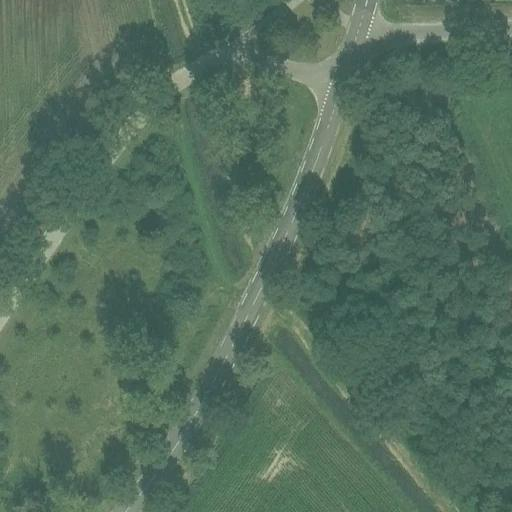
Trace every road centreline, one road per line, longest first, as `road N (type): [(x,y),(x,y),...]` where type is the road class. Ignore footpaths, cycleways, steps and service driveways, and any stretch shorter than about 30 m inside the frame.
road 1 (tertiary): [(125,511),(186,428),(262,286),(341,83)]
road 2 (unclassified): [(0,314),(110,149),(164,92),(213,60)]
road 3 (unclassified): [(356,33),(511,28)]
road 4 (unclassified): [(341,83),(251,58),(213,60)]
